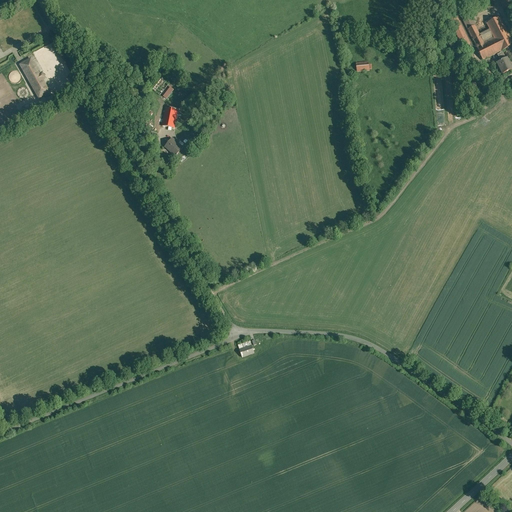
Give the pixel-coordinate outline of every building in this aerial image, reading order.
[(511,0),(500,0),(502,2),(501,2),(502,2),(502,5),(503,5),(504,8),(511,5),(511,0)] [(475,26),(468,12),(460,15),(467,29),(475,26)] [(470,44),(456,16),(450,20),(463,47),(470,44)] [(475,26),(467,29),(483,60),(500,51),(501,51),(511,45),(511,40),(500,17),(488,23),(494,36),(483,42),(475,26)] [(505,58),(501,51),(500,51),(500,53),(497,54),(500,61),(497,62),(502,74),(511,69),(510,65),(509,65),(506,58),(507,58),(506,58),(505,58)] [(30,59),(18,65),(37,101),(50,95),(42,81),(44,80),(41,74),(39,75),(30,59)] [(368,62),(355,63),(356,72),(369,71),(368,62)] [(174,89),(160,79),(152,90),(166,100),(174,89)] [(178,110),(166,108),(162,126),(174,128),(178,110)] [(182,148),(172,139),(165,147),(175,156),(182,148)] [(170,248),(164,237),(157,241),(164,252),(170,248)] [(254,353),(252,346),(239,350),(241,358),(254,353)]
